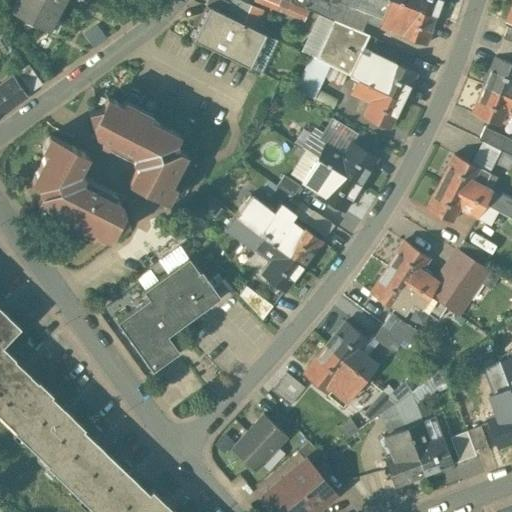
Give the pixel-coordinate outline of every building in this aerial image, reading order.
[(15,0),(11,10),(49,31),(50,29),(47,27),(52,16),(56,17),(64,0),(15,0)] [(232,0),(207,0),(205,4),(209,5),(226,14),(232,0)] [(309,11),(283,0),(281,0),(277,10),(304,22),(309,11)] [(343,1),(339,0),(313,0),(309,11),(335,22),(342,3),(343,1)] [(391,0),(339,0),(343,1),(342,3),(382,19),(379,26),(399,33),(409,7),(391,0)] [(442,0),(411,0),(409,7),(436,17),(442,0)] [(226,14),(209,5),(191,39),(250,68),(266,34),(226,14)] [(436,17),(409,7),(399,33),(399,34),(425,45),(436,17)] [(367,41),(331,25),(316,58),(330,65),(359,79),(365,65),(370,56),(362,52),(367,41)] [(511,30),(506,28),(502,40),(511,43),(511,30)] [(511,44),(502,40),(501,40),(496,53),(511,59),(511,44)] [(389,65),(369,55),(370,56),(365,65),(384,74),(389,65)] [(312,56),(293,90),(313,99),(330,65),(316,58),(312,56)] [(511,64),(495,58),(484,87),(510,97),(511,91),(511,64)] [(416,77),(390,64),(389,65),(384,74),(377,88),(403,101),(416,77)] [(384,74),(365,65),(359,79),(377,88),(384,74)] [(377,88),(359,79),(351,94),(370,103),(377,88)] [(3,81),(0,83),(0,98),(10,91),(3,81)] [(510,97),(484,87),(473,113),(499,124),(504,110),(510,97)] [(403,101),(377,88),(370,103),(363,117),(389,130),(403,101)] [(179,134),(149,118),(148,120),(121,106),(122,104),(106,96),(100,108),(88,111),(95,134),(135,154),(132,160),(137,163),(128,181),(160,198),(168,183),(170,183),(186,153),(178,149),(175,141),(179,134)] [(506,138),(484,129),(479,141),(501,151),(506,138)] [(120,201),(81,181),(84,175),(78,172),(87,154),(55,137),(48,153),(46,152),(30,182),(38,186),(40,195),(37,202),(67,217),(68,215),(95,229),(94,231),(109,239),(115,227),(127,224),(120,201)] [(511,140),(506,138),(501,151),(511,155),(511,140)] [(345,153),(336,168),(361,183),(377,157),(352,141),(345,153)] [(345,153),(327,143),(318,157),(336,168),(345,153)] [(490,175),(454,155),(440,182),(465,196),(483,205),(491,191),(484,187),(490,175)] [(318,157),(317,157),(303,180),(321,191),(336,168),(318,157)] [(321,191),(319,193),(344,209),(361,183),(336,168),(321,191)] [(465,196),(440,182),(426,208),(452,222),(458,209),(465,196)] [(511,200),(492,189),(491,191),(483,205),(495,212),(511,220),(511,200)] [(483,205),(465,196),(458,209),(488,225),(495,212),(483,205)] [(268,209),(263,215),(245,201),(234,216),(262,236),(280,249),(297,224),(291,220),(295,214),(280,203),(273,212),(268,209)] [(334,226),(312,211),(304,222),(325,237),(334,226)] [(297,224),(280,249),(303,266),(322,242),(298,224),(297,224)] [(262,236),(248,226),(244,231),(258,241),(262,236)] [(280,249),(262,236),(258,241),(253,249),(270,262),(280,249)] [(429,258),(405,242),(388,267),(411,283),(421,270),(429,258)] [(483,253),(464,242),(459,252),(478,263),(483,253)] [(303,266),(280,249),(270,262),(262,273),(284,290),(303,266)] [(458,252),(438,281),(421,270),(411,283),(429,295),(445,306),(457,314),(488,269),(478,263),(459,252),(458,252)] [(148,297),(116,320),(151,368),(178,350),(166,333),(220,296),(201,270),(198,272),(188,257),(142,289),(148,297)] [(411,283),(388,267),(371,291),(395,307),(403,295),(411,283)] [(429,295),(411,283),(403,295),(420,307),(429,295)] [(273,305),(246,285),(238,295),(262,319),(273,305)] [(445,306),(429,295),(420,307),(437,318),(445,306)] [(52,393),(37,379),(36,380),(13,358),(14,357),(1,344),(19,326),(0,306),(0,413),(14,427),(13,428),(47,460),(45,462),(83,499),(87,502),(97,511),(174,511),(151,489),(148,492),(82,428),(83,427),(50,394),(52,393)] [(412,327),(392,312),(383,325),(403,340),(412,327)] [(345,322),(325,347),(348,365),(360,350),(360,351),(369,341),(345,322)] [(403,340),(383,325),(374,337),(394,352),(403,340)] [(325,347),(303,375),(342,407),(365,379),(348,365),(325,347)] [(360,351),(360,350),(348,365),(365,379),(377,364),(360,351)] [(511,355),(499,360),(509,388),(511,386),(511,355)] [(499,360),(494,362),(483,367),(494,394),(490,396),(498,416),(511,411),(511,396),(509,388),(499,360)] [(442,369),(429,378),(436,388),(447,382),(442,369)] [(292,401),(305,385),(288,370),(274,387),(292,401)] [(395,403),(382,392),(364,415),(370,420),(380,413),(395,403)] [(410,392),(395,403),(405,430),(422,423),(410,392)] [(395,403),(380,413),(388,436),(391,435),(405,430),(395,403)] [(511,411),(498,416),(488,420),(499,446),(511,441),(511,411)] [(263,413),(230,448),(253,470),(286,435),(263,413)] [(422,423),(405,430),(412,448),(429,442),(422,423)] [(480,426),(467,431),(476,455),(489,450),(480,426)] [(405,430),(391,435),(398,454),(412,448),(405,430)] [(429,442),(412,448),(422,474),(451,464),(441,437),(429,442)] [(329,464),(308,440),(297,450),(304,459),(305,458),(318,473),(329,464)] [(398,454),(384,459),(394,485),(422,474),(412,448),(398,454)] [(304,459),(265,492),(264,496),(271,505),(270,506),(270,511),(269,511),(310,511),(334,492),(318,473),(305,458),(304,459)] [(252,491),(246,484),(242,487),(247,493),(247,494),(247,495),(248,494),(248,495),(252,491)]
